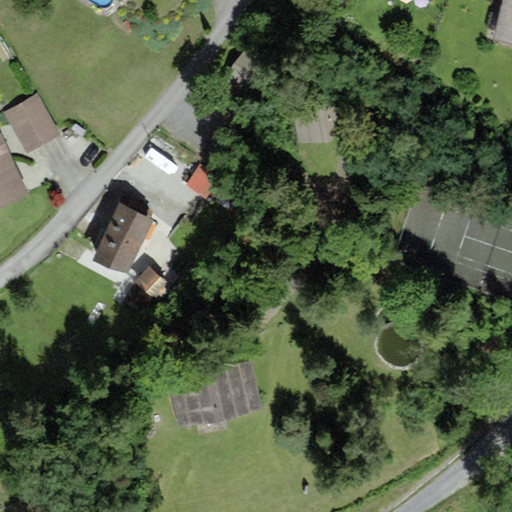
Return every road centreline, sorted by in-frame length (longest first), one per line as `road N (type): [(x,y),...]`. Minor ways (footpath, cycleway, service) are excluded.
road 1 (residential): [(0,279),(46,240),(160,112),(244,0)]
road 2 (residential): [(511,419),(405,511)]
